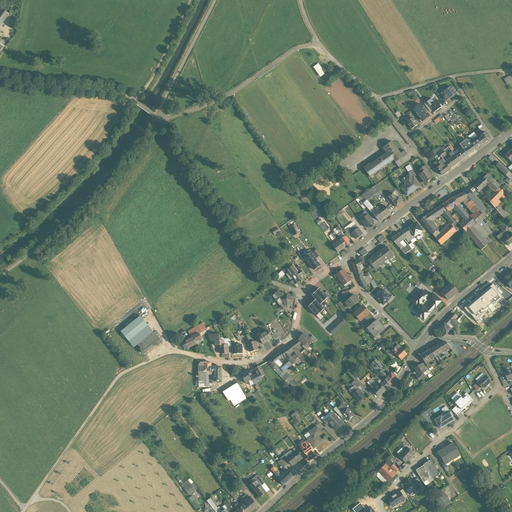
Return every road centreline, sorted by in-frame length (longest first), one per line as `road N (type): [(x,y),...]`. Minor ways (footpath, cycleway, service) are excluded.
road 1 (residential): [(346,257),(298,292),(293,335),(271,353),(226,362),(173,351)]
road 2 (track): [(155,116),(266,275),(298,292)]
road 3 (secondary): [(262,511),(385,405),(417,348)]
road 4 (track): [(173,351),(119,374),(22,511)]
road 5 (track): [(0,275),(73,212),(155,116)]
road 6 (residential): [(499,385),(385,491),(383,511)]
road 7 (track): [(318,44),(296,48),(218,101),(163,120)]
road 8 (residential): [(511,70),(451,76),(377,99)]
road 9 (track): [(2,76),(132,100)]
road 10 (track): [(155,116),(215,0)]
road 11 (track): [(377,99),(318,44),(297,0)]
road 12 (residential): [(442,181),(346,257)]
